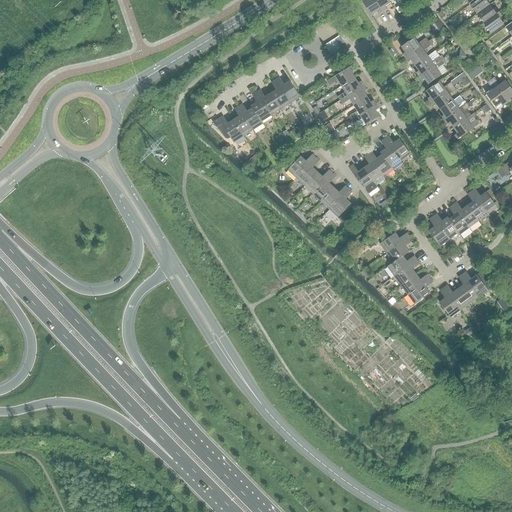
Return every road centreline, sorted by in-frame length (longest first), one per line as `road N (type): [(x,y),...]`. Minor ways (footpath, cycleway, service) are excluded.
road 1 (trunk): [(173,423),(130,349),(127,327),(136,297),(168,271),(172,257),(115,166),(112,142)]
road 2 (trunk): [(84,158),(138,240),(124,279),(82,289),(0,237)]
road 3 (unknown): [(344,482),(311,463),(265,413),(168,271)]
road 4 (trunk): [(0,272),(176,457)]
road 5 (trunk): [(173,423),(0,239)]
road 6 (residential): [(511,219),(487,249),(443,270),(410,223),(447,189)]
road 7 (trunk): [(0,411),(49,401),(95,406),(176,457)]
road 8 (tertiary): [(137,84),(273,0)]
road 9 (trunk): [(0,282),(32,349),(21,378),(0,390)]
road 10 (trunk): [(261,511),(173,423)]
